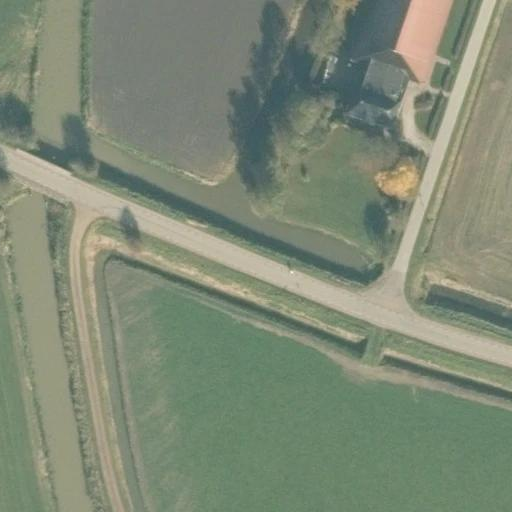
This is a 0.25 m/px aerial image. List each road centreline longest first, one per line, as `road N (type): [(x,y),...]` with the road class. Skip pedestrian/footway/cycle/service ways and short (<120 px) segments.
road 1 (secondary): [(383,318),(0,157)]
road 2 (unclassified): [(383,318),(487,0)]
road 3 (track): [(116,511),(73,260),(91,197)]
road 4 (secondary): [(511,360),(383,318)]
